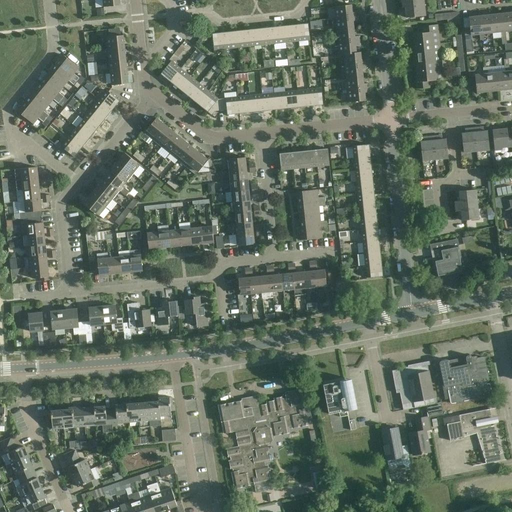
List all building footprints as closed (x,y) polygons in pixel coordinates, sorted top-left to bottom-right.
[(405,7),(406,18),(425,16),(424,4),(422,5),(421,0),(401,0),(403,7),(405,7)] [(352,4),(335,6),(336,18),(343,17),(357,16),(356,11),(352,12),(352,4)] [(435,15),(436,21),(447,20),(447,19),(459,18),(459,12),(435,15)] [(501,14),(503,31),(505,31),(511,30),(511,13),(511,12),(501,14)] [(501,32),(502,38),(506,37),(505,31),(503,31),(501,14),(490,15),(492,33),(501,32)] [(479,34),(480,40),(485,40),(484,34),(492,33),(490,15),(480,16),(481,34),(479,34)] [(357,20),(357,16),(343,17),(336,18),(337,30),(354,28),(353,21),(357,20)] [(464,28),(465,40),(472,39),(471,35),(473,35),(479,34),(481,34),(480,16),(469,17),(470,27),(464,28)] [(310,21),(311,29),(318,28),(317,20),(310,21)] [(309,23),(296,24),(298,41),(310,40),(309,23)] [(296,24),(284,26),(286,42),(298,41),(296,24)] [(411,34),(412,46),(440,43),(438,25),(420,26),(420,33),(411,34)] [(274,44),(286,42),(284,26),(273,27),(274,44)] [(273,27),(261,28),(262,45),(274,44),(273,27)] [(108,30),(109,37),(107,37),(108,49),(125,48),(123,35),(120,36),(120,28),(108,30)] [(261,28),(249,29),(250,46),(262,45),(261,28)] [(339,42),(359,40),(359,36),(355,36),(354,28),(337,30),(339,42)] [(249,29),(237,31),(239,47),(250,46),(249,29)] [(237,31),(225,32),(227,49),(239,47),(237,31)] [(214,50),(227,49),(225,32),(213,33),(214,50)] [(344,53),(357,52),(356,44),(360,44),(359,40),(339,42),(340,54),(344,53)] [(412,46),(413,58),(441,55),(440,43),(412,46)] [(108,49),(109,61),(126,59),(125,48),(108,49)] [(344,53),(340,54),(344,54),(345,66),(366,64),(366,59),(361,60),(361,52),(357,52),(344,53)] [(204,57),(201,54),(196,59),(200,63),(204,57)] [(56,65),(76,81),(79,78),(74,74),(79,68),(64,55),(56,65)] [(413,58),(415,70),(442,67),(441,55),(413,58)] [(109,61),(110,73),(127,71),(126,59),(109,61)] [(161,74),(171,82),(181,69),(172,61),(161,74)] [(97,74),(95,62),(86,63),(88,75),(97,74)] [(366,64),(345,66),(346,78),(363,76),(362,68),(366,68),(366,64)] [(48,74),(64,87),(69,81),(74,85),(76,81),(56,65),(48,74)] [(453,68),(453,77),(460,76),(460,72),(465,71),(464,65),(459,66),(459,68),(453,68)] [(442,67),(415,70),(417,89),(430,88),(429,81),(443,79),(442,67)] [(486,74),(487,92),(498,90),(496,72),(488,73),(487,67),(483,68),(484,74),(486,74)] [(171,82),(180,89),(191,76),(181,69),(171,82)] [(476,82),(477,93),(487,92),(486,74),(484,74),(475,75),(475,70),(469,71),(470,83),(476,82)] [(112,85),(128,83),(127,71),(110,73),(112,85)] [(496,72),(498,90),(509,89),(507,71),(505,72),(496,72)] [(41,83),(61,100),(64,97),(59,93),(64,87),(48,74),(41,83)] [(180,89),(189,97),(200,83),(191,76),(180,89)] [(346,78),(347,90),(369,88),(368,83),(364,84),(363,76),(346,78)] [(33,93),(49,105),(53,100),(59,104),(61,100),(41,83),(33,93)] [(189,97),(198,104),(209,91),(200,83),(189,97)] [(82,87),(75,95),(80,99),(87,91),(82,87)] [(322,88),(309,89),(311,106),(323,105),(322,88)] [(369,88),(347,90),(349,102),(366,100),(365,92),(369,92),(369,88)] [(309,89),(297,91),(299,107),(311,106),(309,89)] [(107,90),(100,100),(113,111),(120,101),(107,90)] [(208,112),(212,115),(215,111),(218,99),(219,99),(209,91),(198,104),(208,112)] [(297,91),(285,92),(287,108),(299,107),(297,91)] [(285,92),(273,93),(275,110),(287,108),(285,92)] [(26,102),(50,122),(53,119),(44,111),(49,105),(33,93),(26,102)] [(273,93),(261,94),(263,111),(275,110),(273,93)] [(261,94),(250,96),(251,112),(263,111),(261,94)] [(250,96),(238,97),(239,113),(251,112),(250,96)] [(227,110),(227,115),(239,113),(238,97),(225,98),(225,99),(218,99),(215,111),(227,110)] [(71,107),(73,109),(78,103),(72,99),(67,105),(70,107),(71,107)] [(100,100),(92,109),(105,120),(113,111),(100,100)] [(42,124),(46,127),(50,122),(26,102),(18,112),(34,124),(39,118),(43,122),(42,124)] [(92,109),(85,119),(98,129),(105,120),(92,109)] [(145,133),(153,140),(165,125),(157,118),(145,133)] [(85,119),(77,128),(90,139),(98,129),(85,119)] [(153,140),(162,147),(174,132),(165,125),(153,140)] [(462,133),(464,152),(489,150),(487,131),(484,131),(483,127),(465,129),(465,133),(462,133)] [(494,150),(511,148),(511,127),(492,130),(494,150)] [(77,128),(70,137),(83,148),(90,139),(77,128)] [(162,147),(170,154),(182,139),(174,132),(162,147)] [(420,141),(422,161),(448,158),(446,139),(443,139),(442,135),(424,137),(424,141),(420,141)] [(75,157),(83,148),(70,137),(62,147),(75,157)] [(170,154),(178,160),(190,145),(182,139),(170,154)] [(353,146),(354,158),(371,156),(369,144),(353,146)] [(178,160),(187,167),(199,152),(190,145),(178,160)] [(328,149),(316,150),(317,166),(330,165),(328,149)] [(316,150),(304,151),(305,168),(317,166),(316,150)] [(304,151),(292,152),(294,169),(305,168),(304,151)] [(187,167),(195,174),(208,159),(199,152),(187,167)] [(281,170),(294,169),(292,152),(280,154),(281,170)] [(119,162),(134,174),(141,165),(126,153),(119,162)] [(354,158),(355,170),(372,168),(371,156),(354,158)] [(228,159),(229,170),(247,168),(245,157),(228,159)] [(112,170),(127,182),(134,174),(119,162),(112,170)] [(209,165),(204,165),(198,173),(210,172),(209,165)] [(15,170),(16,180),(39,178),(38,167),(22,169),(15,170)] [(229,170),(230,181),(248,179),(247,168),(229,170)] [(355,170),(357,182),(373,180),(372,168),(355,170)] [(120,191),(126,196),(130,192),(123,187),(127,182),(112,170),(105,179),(120,191)] [(157,179),(153,175),(146,184),(150,187),(157,179)] [(16,180),(17,191),(40,189),(39,178),(16,180)] [(98,187),(113,199),(120,191),(105,179),(98,187)] [(230,181),(231,192),(249,190),(248,179),(230,181)] [(357,182),(358,194),(374,192),(373,180),(357,182)] [(92,195),(106,208),(113,199),(98,187),(92,195)] [(17,191),(18,202),(41,199),(40,189),(17,191)] [(297,192),(298,204),(325,201),(325,197),(318,197),(317,189),(297,192)] [(461,211),(462,220),(479,219),(476,189),(459,191),(460,201),(455,201),(456,211),(461,211)] [(231,192),(233,203),(250,201),(249,190),(231,192)] [(358,194),(359,206),(376,204),(374,192),(358,194)] [(84,204),(99,216),(106,208),(92,195),(84,204)] [(18,202),(20,219),(23,218),(24,219),(39,217),(43,216),(41,199),(18,202)] [(136,204),(132,201),(125,209),(129,212),(136,204)] [(233,203),(234,213),(251,211),(250,201),(233,203)] [(298,204),(300,216),(320,214),(319,206),(326,205),(325,201),(298,204)] [(359,206),(360,218),(377,216),(376,204),(359,206)] [(129,212),(125,209),(119,217),(122,221),(129,212)] [(234,213),(235,224),(252,222),(251,211),(234,213)] [(300,216),(301,228),(328,225),(327,221),(321,221),(320,214),(300,216)] [(360,218),(362,230),(378,228),(377,216),(360,218)] [(28,225),(29,235),(45,233),(44,222),(40,223),(39,217),(24,219),(24,225),(28,225)] [(235,224),(236,235),(253,233),(252,222),(235,224)] [(301,228),(302,240),(322,238),(322,230),(328,229),(328,225),(301,228)] [(158,232),(160,248),(171,247),(169,231),(168,226),(158,227),(158,232)] [(201,227),(203,243),(214,242),(212,226),(201,227)] [(190,228),(192,245),(203,243),(201,227),(190,228)] [(180,230),(181,246),(192,245),(190,228),(180,230)] [(362,230),(363,242),(379,240),(378,228),(362,230)] [(169,231),(171,247),(181,246),(180,230),(169,231)] [(106,235),(105,235),(104,232),(95,233),(96,240),(105,239),(107,238),(106,235)] [(160,248),(158,232),(147,233),(149,249),(160,248)] [(45,234),(45,233),(29,235),(23,236),(24,246),(30,246),(46,244),(45,234)] [(236,235),(237,246),(255,244),(253,233),(236,235)] [(224,248),(223,236),(216,237),(217,249),(224,248)] [(458,239),(430,245),(436,277),(464,272),(458,239)] [(363,242),(364,253),(381,252),(379,240),(363,242)] [(30,246),(31,257),(47,255),(46,244),(30,246)] [(130,256),(132,272),(143,271),(141,250),(129,251),(130,256)] [(119,257),(121,273),(132,272),(130,256),(129,251),(119,252),(119,257)] [(364,253),(365,265),(382,264),(381,252),(364,253)] [(110,274),(109,258),(108,253),(97,254),(99,275),(110,274)] [(31,257),(32,267),(48,265),(47,255),(31,257)] [(109,258),(110,274),(121,273),(119,257),(109,258)] [(367,278),(383,276),(382,264),(365,265),(367,278)] [(41,278),(42,281),(48,280),(48,277),(49,277),(48,265),(32,267),(33,278),(41,278)] [(314,271),(315,287),(327,286),(325,270),(314,271)] [(305,288),(315,287),(314,271),(303,272),(305,288)] [(292,273),(294,289),(295,295),(305,294),(305,288),(303,272),(292,273)] [(281,274),(283,290),(294,289),(292,273),(281,274)] [(271,275),(273,291),(283,290),(281,274),(271,275)] [(273,297),(272,291),(271,275),(260,276),(262,293),(262,299),(273,297)] [(249,278),(251,294),(262,293),(260,276),(249,278)] [(251,294),(249,278),(238,279),(240,295),(251,294)] [(195,313),(197,327),(208,325),(206,303),(201,304),(200,296),(194,297),(194,299),(184,300),(184,305),(177,306),(178,315),(179,319),(186,319),(186,314),(195,313)] [(156,308),(157,325),(169,324),(168,316),(178,315),(177,306),(177,301),(167,302),(167,300),(161,301),(161,308),(156,308)] [(127,304),(130,329),(137,328),(137,327),(151,326),(150,310),(140,311),(139,303),(127,304)] [(117,330),(117,332),(124,331),(123,318),(116,319),(115,305),(102,307),(104,324),(112,323),(112,331),(117,330)] [(84,322),(86,334),(92,334),(91,325),(104,324),(102,307),(89,308),(91,321),(84,322)] [(79,334),(79,335),(86,334),(84,322),(78,322),(77,309),(64,311),(66,328),(73,327),(74,334),(79,334)] [(66,328),(64,311),(51,312),(53,329),(66,328)] [(37,331),(39,346),(50,345),(49,332),(43,333),(42,330),(44,330),(42,313),(29,314),(30,320),(25,321),(24,323),(24,327),(26,330),(31,329),(31,332),(37,331)] [(452,404),(453,404),(491,396),(492,395),(492,394),(490,384),(489,383),(488,383),(488,381),(489,380),(490,379),(485,358),(485,357),(484,357),(472,359),(471,356),(470,355),(466,356),(466,358),(449,361),(448,360),(446,360),(441,361),(440,362),(440,364),(444,386),(446,387),(448,387),(451,403),(452,404)] [(428,364),(392,371),(397,393),(400,392),(402,404),(404,410),(425,406),(427,405),(436,404),(435,402),(434,398),(428,364)] [(339,412),(340,417),(348,415),(347,411),(357,409),(352,379),(323,385),(329,414),(339,412)] [(242,485),(242,487),(251,485),(250,482),(254,481),(254,485),(269,482),(267,474),(269,474),(267,466),(265,466),(265,462),(268,462),(267,454),(269,453),(267,445),(270,445),(274,438),(274,435),(281,434),(281,432),(289,431),(288,427),(292,426),(292,428),(300,426),(300,425),(308,423),(305,408),(303,409),(302,405),(304,405),(303,397),(301,397),(299,390),(285,393),(286,398),(283,398),(282,397),(274,398),(274,400),(266,402),(267,405),(260,407),(258,399),(242,403),(242,400),(218,405),(223,434),(235,431),(238,447),(227,449),(228,457),(230,457),(231,460),(229,461),(231,469),(233,469),(233,472),(231,473),(234,487),(242,485)] [(172,397),(158,398),(158,401),(159,401),(160,416),(160,419),(164,419),(163,416),(171,415),(171,411),(175,411),(174,405),(172,405),(172,397)] [(148,402),(150,426),(161,425),(160,419),(159,401),(158,401),(148,402)] [(427,405),(429,415),(443,413),(441,401),(435,402),(436,404),(427,405)] [(139,421),(140,427),(150,426),(148,402),(137,403),(139,421)] [(126,404),(128,422),(139,421),(137,403),(126,404)] [(111,412),(112,426),(118,426),(118,423),(128,422),(126,404),(115,405),(116,412),(111,412)] [(105,406),(94,407),(96,425),(103,425),(104,433),(113,432),(112,426),(111,412),(106,413),(105,406)] [(84,408),(85,426),(96,425),(94,407),(84,408)] [(73,409),(74,427),(85,426),(84,408),(73,409)] [(62,410),(64,428),(74,427),(73,409),(62,410)] [(459,415),(443,418),(444,425),(447,424),(450,441),(451,441),(465,438),(464,437),(477,433),(486,464),(505,460),(494,425),(491,426),(489,416),(492,415),(490,409),(459,415)] [(52,419),(53,429),(64,428),(62,410),(49,411),(49,419),(52,419)] [(409,433),(414,455),(430,451),(426,431),(430,430),(427,417),(416,419),(419,431),(409,433)] [(398,427),(382,430),(387,460),(389,468),(405,464),(403,456),(402,452),(398,427)] [(0,442),(2,448),(13,444),(11,438),(0,442)] [(7,453),(11,463),(28,456),(24,446),(16,450),(13,444),(2,448),(5,454),(7,453)] [(64,455),(67,461),(78,456),(75,450),(64,455)] [(11,463),(18,479),(30,474),(28,469),(32,467),(28,456),(11,463)] [(67,461),(74,477),(90,469),(86,459),(80,462),(78,456),(67,461)] [(160,474),(162,477),(175,473),(173,465),(159,469),(153,471),(155,475),(160,474)] [(86,484),(88,489),(99,484),(97,479),(95,480),(90,469),(74,477),(78,487),(86,484)] [(153,471),(143,474),(145,479),(155,475),(153,471)] [(323,487),(321,471),(313,473),(316,489),(323,487)] [(20,497),(41,488),(37,478),(33,480),(30,474),(18,479),(20,485),(16,487),(20,497)] [(143,474),(133,477),(134,482),(145,479),(143,474)] [(123,481),(125,488),(129,487),(128,484),(134,482),(133,477),(127,479),(123,481)] [(120,487),(121,490),(125,488),(123,481),(112,484),(114,489),(120,487)] [(150,495),(155,511),(159,511),(166,510),(160,492),(157,483),(147,486),(148,489),(150,495)] [(41,488),(20,497),(25,507),(27,506),(29,511),(47,504),(45,499),(46,498),(41,488)] [(93,496),(94,499),(105,495),(104,492),(102,488),(92,491),(94,496),(93,496)] [(176,506),(178,511),(184,511),(181,500),(175,502),(171,488),(160,492),(166,510),(176,506)] [(138,492),(144,511),(155,511),(150,495),(148,489),(138,492)] [(82,495),(83,499),(93,496),(94,496),(92,491),(82,495)] [(130,502),(132,511),(144,511),(138,492),(127,496),(129,502),(130,502)] [(119,505),(121,511),(132,511),(130,502),(129,502),(119,505)]
